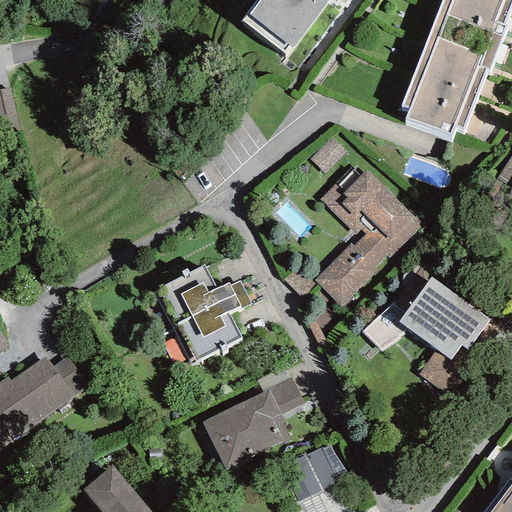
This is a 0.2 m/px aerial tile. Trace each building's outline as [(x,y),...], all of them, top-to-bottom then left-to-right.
[(327,0),(258,0),(247,14),(241,21),(285,54),(290,48),(291,48),(327,0)] [(511,4),(511,0),(441,0),(401,106),(409,109),(404,120),(451,138),(455,127),(463,131),(487,69),(489,70),(506,26),(504,25),(511,4)] [(511,154),(486,194),(511,209),(511,154)] [(351,168),(320,199),(355,234),(360,230),(364,234),(353,245),(350,243),(314,280),(313,281),(330,298),(340,308),(376,271),(374,269),(387,256),(389,258),(422,225),(365,170),(359,176),(351,168)] [(171,327),(234,294),(230,286),(228,283),(216,289),(203,265),(188,273),(186,269),(181,272),(183,276),(153,291),(171,327)] [(298,265),(283,281),(317,312),(330,298),(313,281),(314,280),(298,265)] [(489,319),(430,277),(404,313),(391,305),(361,332),(380,350),(400,336),(406,327),(435,349),(419,374),(452,400),(478,374),(468,368),(499,331),(487,322),(489,319)] [(239,281),(230,286),(234,294),(240,306),(241,309),(250,304),(239,281)] [(240,306),(234,294),(171,327),(190,363),(220,348),(222,351),(227,348),(225,345),(241,336),(228,312),(240,306)] [(0,349),(8,343),(0,331),(0,449),(74,396),(52,367),(44,356),(10,381),(7,377),(0,382),(0,349)] [(66,356),(52,367),(74,396),(88,385),(66,356)] [(284,367),(256,380),(262,391),(290,377),(284,367)] [(263,393),(202,422),(225,470),(290,440),(278,416),(281,415),(303,404),(290,377),(262,391),(263,393)] [(305,453),(276,467),(295,504),(348,478),(330,447),(323,450),(321,448),(305,455),(305,453)] [(150,511),(111,465),(81,490),(100,511),(150,511)] [(511,511),(511,482),(489,511),(511,511)]
